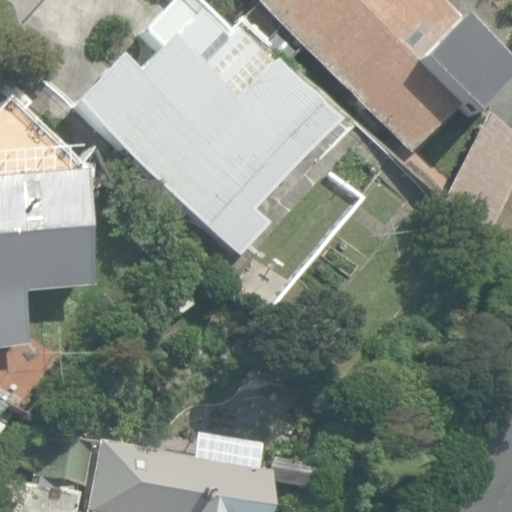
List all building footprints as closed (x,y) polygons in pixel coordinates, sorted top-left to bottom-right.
[(257,70),(179,0),(164,0),(134,34),(150,49),(124,78),(105,60),(61,108),(229,260),(260,227),(246,214),(324,127),(259,67),(257,70)] [(246,0),(400,156),(448,109),(458,120),(505,74),(431,0),(246,0)] [(437,205),(476,241),(511,170),(511,143),(483,116),(437,205)] [(0,350),(17,349),(13,294),(80,289),(71,176),(0,181),(0,350)] [(300,348),(327,368),(335,357),(344,344),(309,318),(300,331),(292,342),(300,348)] [(73,488),(82,440),(35,431),(26,479),(73,488)] [(249,472),(252,454),(188,442),(185,460),(89,443),(76,511),(67,511),(71,494),(4,482),(0,500),(0,511),(252,511),(260,474),(249,472)]
